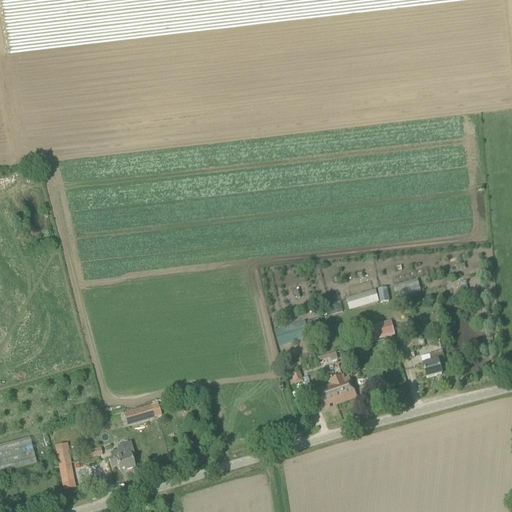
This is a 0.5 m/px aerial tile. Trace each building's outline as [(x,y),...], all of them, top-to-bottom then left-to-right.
[(397,298),(421,294),(419,280),(395,285),(397,298)] [(389,302),(387,289),(380,290),(381,303),(389,302)] [(370,293),(347,299),(350,310),(373,304),(370,293)] [(364,343),(395,335),(391,321),(360,330),(364,343)] [(275,333),(279,346),(309,336),(305,323),(275,333)] [(381,349),(382,351),(384,352),(386,353),(388,353),(390,352),(392,350),(392,348),(392,345),(391,343),(389,342),(387,341),(385,342),(383,343),(381,345),(381,347),(381,349)] [(427,378),(442,374),(439,361),(444,360),(442,352),(430,355),(432,363),(423,365),(427,378)] [(336,353),(318,358),(319,362),(331,359),(331,362),(338,360),(336,353)] [(292,373),(292,374),(294,380),(295,384),(296,383),(296,384),(303,382),(302,381),(303,381),(300,371),(299,372),(299,371),(292,373)] [(357,398),(350,377),(344,379),(343,375),(330,380),(331,385),(315,391),(322,410),(357,398)] [(180,410),(186,413),(190,406),(184,403),(180,410)] [(123,413),(127,427),(155,419),(151,405),(123,413)] [(134,469),(131,456),(134,455),(131,443),(117,447),(118,451),(110,453),(112,458),(108,459),(111,468),(118,466),(120,473),(134,469)] [(101,447),(89,449),(90,459),(103,456),(101,447)] [(57,450),(60,467),(69,465),(66,448),(57,450)]
